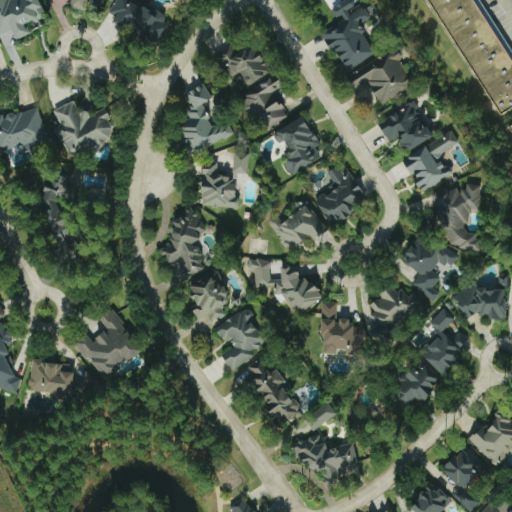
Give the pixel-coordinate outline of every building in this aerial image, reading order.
[(0,0),(0,34),(11,30),(15,40),(29,33),(25,24),(45,15),(38,0),(0,0)] [(70,0),(70,7),(82,8),(82,0),(70,0)] [(115,0),(107,13),(153,43),(167,22),(134,0),(115,0)] [(375,53),(358,24),(376,12),(370,2),(356,10),(350,0),(344,0),(332,8),(340,21),(320,33),(331,50),(333,49),(347,70),(375,53)] [(428,0),(511,133),(511,53),(478,0),(428,0)] [(247,86),(271,72),(254,43),(235,55),(231,48),(217,56),(230,78),(238,73),(247,86)] [(381,105),(414,83),(390,48),(346,78),(354,89),(366,81),(381,105)] [(241,93),(260,130),(286,117),(274,92),(283,87),(277,75),(241,93)] [(182,94),(196,121),(182,128),(193,152),(232,134),(226,121),(213,127),(201,103),(211,98),(204,83),(182,94)] [(50,111),(71,158),(116,137),(102,106),(80,116),(73,101),(50,111)] [(433,136),(411,102),(377,123),(389,142),(397,137),(407,153),(433,136)] [(0,115),(0,150),(27,143),(29,151),(48,145),(37,107),(2,117),(2,115),(0,115)] [(271,132),(276,143),(285,139),(291,152),(287,153),(290,160),(284,163),(288,173),(320,160),(314,147),(317,145),(306,117),(271,132)] [(403,158),(422,191),(451,175),(439,154),(458,144),(450,131),(403,158)] [(248,174),(248,154),(234,154),(233,173),(248,174)] [(237,207),(238,183),(231,183),(231,176),(216,175),(217,164),(203,163),(201,206),(237,207)] [(328,224),(358,212),(354,202),(362,199),(349,168),(338,172),(336,168),(325,172),(333,191),(317,198),(328,224)] [(432,223),(439,244),(480,248),(480,245),(475,234),(466,233),(464,225),(468,223),(470,209),(478,210),(480,185),(464,183),(458,190),(445,188),(430,194),(434,205),(432,223)] [(289,253),(309,239),(310,240),(325,230),(307,205),(282,222),(277,215),(267,221),(289,253)] [(204,270),(193,239),(203,236),(194,209),(171,217),(175,229),(168,231),(173,244),(160,249),(166,264),(181,259),(187,276),(204,270)] [(457,255),(434,241),(432,245),(418,236),(402,262),(419,272),(410,287),(433,301),(439,293),(432,288),(439,277),(431,271),(436,262),(448,269),(457,255)] [(323,298),(313,280),(299,280),(299,272),(296,267),(284,267),(281,268),(281,279),(269,279),(270,260),(247,259),(247,269),(254,270),(254,290),(260,286),(268,286),(279,303),(286,299),(294,311),(300,311),(323,298)] [(187,285),(199,319),(208,315),(210,321),(224,316),(220,306),(228,303),(218,274),(187,285)] [(450,298),(465,318),(469,317),(478,311),(482,316),(488,315),(491,320),(509,317),(503,277),(497,278),(498,285),(484,287),(481,283),(469,285),(450,298)] [(424,310),(414,292),(406,296),(399,285),(380,296),(381,298),(369,305),(373,312),(363,318),(375,338),(424,310)] [(336,302),(322,302),(321,336),(323,336),(322,354),(336,354),(336,349),(345,349),(345,355),(360,355),(361,325),(349,325),(349,320),(336,320),(336,302)] [(221,355),(230,369),(267,344),(244,308),(214,328),(223,342),(229,339),(234,347),(221,355)] [(143,350),(111,309),(99,318),(107,329),(92,341),(87,335),(75,344),(104,380),(127,361),(128,362),(143,350)] [(444,375),(464,353),(459,349),(468,338),(460,330),(452,339),(442,330),(453,318),(442,309),(429,324),(439,333),(421,354),(444,375)] [(0,389),(16,383),(15,379),(15,378),(3,347),(13,343),(7,329),(4,330),(1,323),(0,323),(0,389)] [(302,411),(263,356),(242,370),(281,426),(302,411)] [(72,364),(31,360),(28,390),(58,393),(57,395),(91,398),(92,377),(71,375),(72,364)] [(413,404),(417,400),(421,403),(442,380),(421,361),(395,389),(406,399),(407,398),(413,404)] [(310,413),(318,426),(335,414),(327,402),(310,413)] [(493,465),(511,447),(511,421),(502,410),(483,428),(482,426),(468,438),(493,465)] [(351,443),(328,450),(325,443),(321,444),(318,435),(292,443),(300,469),(315,464),(318,473),(325,471),(328,481),(339,478),(336,470),(358,463),(351,443)] [(451,494),(468,511),(469,511),(481,501),(467,486),(487,467),(466,446),(442,470),(458,487),(451,494)] [(443,511),(450,494),(425,484),(414,511),(417,511),(443,511)] [(231,504),(234,511),(253,511),(246,497),(231,504)] [(511,511),(511,504),(503,511),(500,511),(492,502),(479,511),(511,511)]
